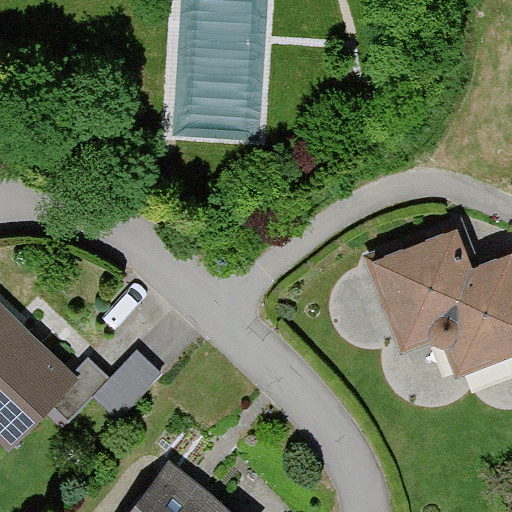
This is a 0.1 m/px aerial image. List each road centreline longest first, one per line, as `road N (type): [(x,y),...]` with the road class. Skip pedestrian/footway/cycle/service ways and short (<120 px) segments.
road 1 (residential): [(204,303),(328,220),(402,190),(455,193),(511,215)]
road 2 (residential): [(343,511),(204,303)]
road 3 (residential): [(204,303),(12,191)]
